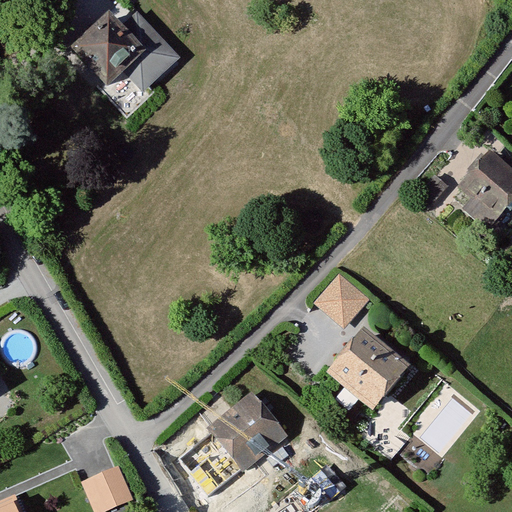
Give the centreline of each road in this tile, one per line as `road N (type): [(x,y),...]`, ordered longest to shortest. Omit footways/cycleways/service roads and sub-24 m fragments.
road 1 (residential): [(133,443),(336,254),(511,42)]
road 2 (residential): [(0,218),(133,443)]
